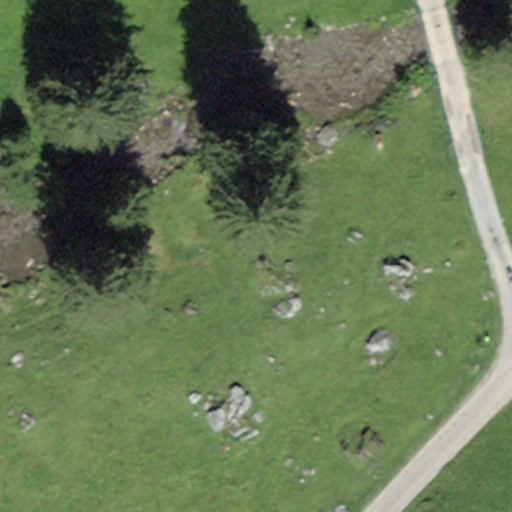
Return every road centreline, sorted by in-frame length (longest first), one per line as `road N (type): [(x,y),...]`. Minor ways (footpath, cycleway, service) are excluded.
road 1 (track): [(511,285),(427,0)]
road 2 (track): [(378,511),(511,373)]
